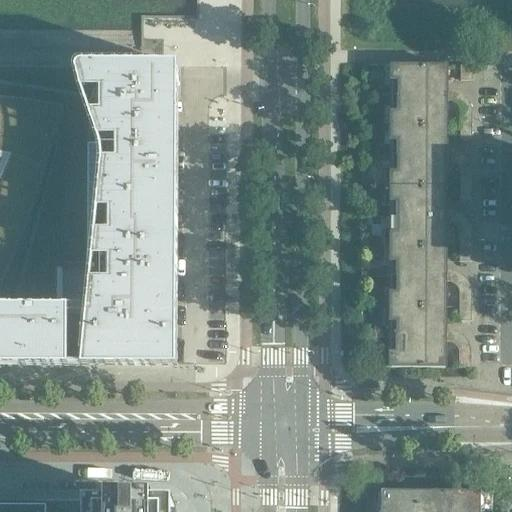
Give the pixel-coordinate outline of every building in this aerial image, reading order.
[(0,367),(178,368),(179,65),(83,65),(81,65),(80,66),(79,66),(78,68),(77,69),(77,70),(76,72),(77,73),(79,83),(81,89),(83,95),(75,94),(65,92),(44,89),(13,84),(0,81),(0,367)] [(447,102),(447,90),(447,66),(393,66),(392,127),(446,127),(447,102)] [(473,82),(473,66),(461,66),(461,82),(473,82)] [(453,103),(459,92),(455,91),(452,90),(450,90),(447,90),(447,102),(449,102),(451,102),(453,103)] [(462,94),(459,92),(453,103),(455,104),(456,105),(457,105),(458,107),(468,100),(466,98),(464,95),(462,94)] [(469,101),(468,100),(458,107),(459,108),(460,111),(460,112),(460,114),(473,114),(472,112),(472,109),(471,106),(470,104),(470,103),(469,101)] [(472,124),(473,114),(460,114),(460,124),(472,124)] [(472,133),(472,124),(460,124),(460,133),(472,133)] [(446,162),(446,150),(446,127),(392,127),(392,187),(446,187),(446,162)] [(472,141),(472,133),(460,133),(460,141),(472,141)] [(453,163),(458,152),(455,151),(453,150),(450,150),(446,150),(446,162),(451,162),(453,163)] [(462,154),(458,152),(453,163),(454,164),(456,165),(457,166),(458,167),(468,160),(466,158),(464,155),(462,154)] [(469,163),(468,160),(458,167),(459,169),(460,170),(460,172),(460,173),(460,174),(472,174),(472,172),(472,169),(471,166),(470,164),(469,163)] [(472,184),(472,174),(460,174),(460,184),(472,184)] [(472,193),(472,184),(460,184),(460,193),(472,193)] [(446,222),(446,210),(446,187),(392,187),(392,247),(446,247),(446,222)] [(472,202),(472,193),(460,193),(460,202),(472,202)] [(453,223),(458,213),(455,211),(453,211),(449,210),(446,210),(446,222),(449,222),(451,223),(453,223)] [(461,214),(458,213),(453,223),(454,224),(455,225),(457,226),(458,228),(467,220),(466,218),(463,216),(461,214)] [(469,222),(467,220),(458,228),(459,229),(459,231),(460,233),(460,234),(472,234),(472,233),(472,231),(471,229),(471,226),(470,224),(469,223),(469,222)] [(472,244),(472,234),(460,234),(460,244),(472,244)] [(472,253),(472,244),(460,244),(460,253),(472,253)] [(446,282),(446,270),(446,247),(392,247),(392,307),(445,307),(446,282)] [(472,262),(472,253),(460,253),(460,262),(472,262)] [(452,283),(458,272),(455,271),(452,270),(449,270),(446,270),(446,282),(449,282),(451,283),(452,283)] [(460,273),(458,272),(452,283),(454,284),(455,285),(456,286),(457,287),(467,280),(465,277),(463,276),(460,273)] [(469,283),(467,280),(457,287),(458,289),(459,290),(459,292),(460,294),(472,294),(472,292),(471,290),(470,286),(469,283)] [(472,304),(472,294),(460,294),(460,304),(472,304)] [(472,313),(472,304),(460,304),(460,313),(472,313)] [(445,342),(445,330),(445,307),(392,307),(391,368),(445,369),(445,342)] [(472,322),(472,313),(460,313),(460,322),(472,322)] [(452,343),(457,332),(455,331),(452,331),(449,330),(445,330),(445,342),(449,342),(451,343),(452,343)] [(460,334),(458,333),(457,332),(452,343),(454,344),(455,345),(457,347),(467,340),(465,337),(463,336),(460,334)] [(469,343),(467,340),(457,347),(458,349),(459,351),(471,351),(470,348),(470,345),(469,343)] [(471,360),(471,353),(471,351),(459,351),(459,354),(459,360),(471,360)] [(471,369),(471,360),(459,360),(459,369),(471,369)] [(480,511),(481,511),(484,511),(485,492),(382,491),(382,493),(386,493),(386,509),(382,509),(381,511),(480,511)] [(109,511),(109,508),(109,507),(119,507),(119,502),(0,501),(0,511),(109,511)] [(176,511),(176,508),(155,507),(155,502),(144,502),(119,502),(109,502),(109,507),(88,507),(87,511),(176,511)]
